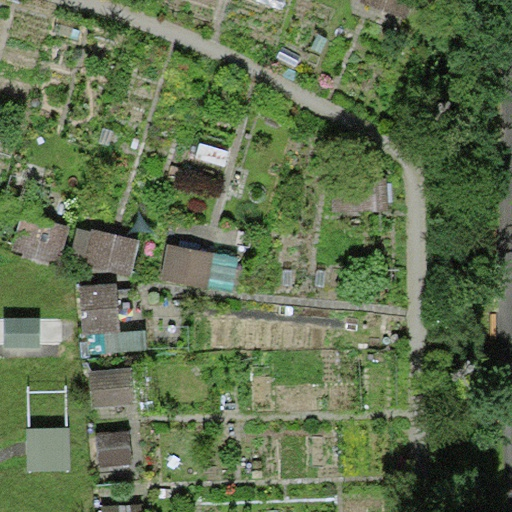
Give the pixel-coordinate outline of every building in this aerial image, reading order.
[(417,0),(367,0),(365,5),(412,19),(417,0)] [(388,178),(335,182),(337,214),(390,211),(388,178)] [(69,228),(22,216),(13,250),(61,262),(69,228)] [(141,245),(79,229),(70,263),(132,279),(141,245)] [(241,261),(167,247),(160,282),(234,295),(241,261)] [(118,287),(80,290),(85,337),(122,333),(118,287)] [(41,320),(5,319),(4,355),(41,355),(41,320)] [(132,371),(90,375),(93,409),(135,405),(132,371)] [(71,430),(27,431),(28,475),(72,474),(71,430)] [(129,432),(96,436),(99,468),(132,465),(129,432)] [(139,511),(138,489),(103,491),(104,511),(139,511)]
